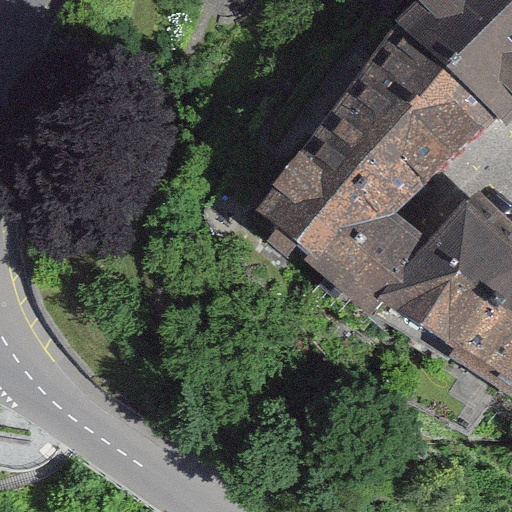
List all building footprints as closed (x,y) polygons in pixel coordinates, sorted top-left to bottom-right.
[(511,111),(511,0),(438,0),(410,33),(499,125),(511,111)] [(499,125),(410,33),(375,80),(266,227),(313,259),(354,204),(387,223),(499,125)] [(387,223),(354,204),(313,259),(375,312),(428,256),(387,223)] [(511,345),(511,239),(474,205),(428,256),(375,312),(481,377),(511,345)] [(511,345),(481,377),(511,395),(511,345)]
